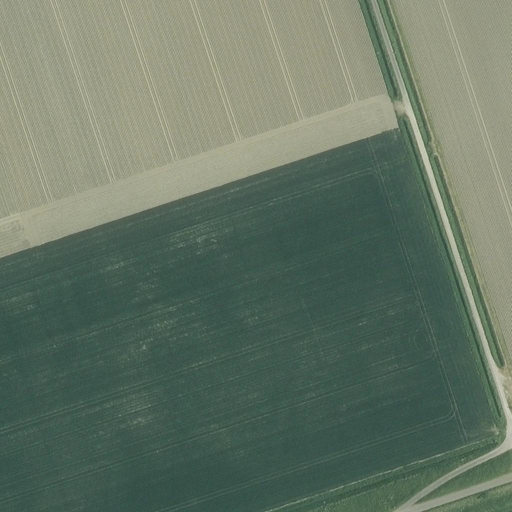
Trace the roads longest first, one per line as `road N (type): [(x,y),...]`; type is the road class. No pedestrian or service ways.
road 1 (unclassified): [(511,425),(377,0)]
road 2 (unclassified): [(511,436),(405,511)]
